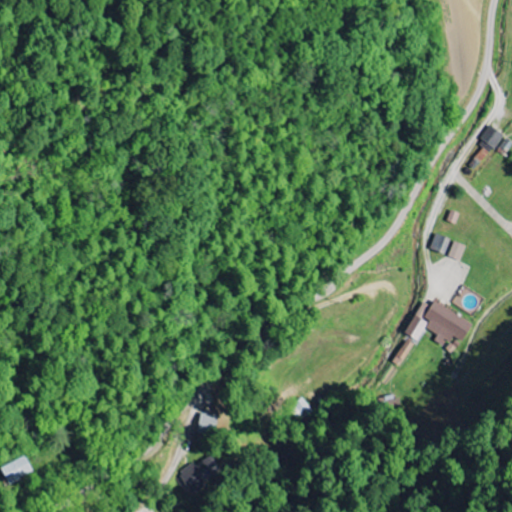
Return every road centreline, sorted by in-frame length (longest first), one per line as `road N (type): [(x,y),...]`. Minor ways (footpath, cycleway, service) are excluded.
road 1 (residential): [(43,511),(145,449),(235,359),(388,237),(477,98),(497,0)]
road 2 (residential): [(213,380),(152,511)]
